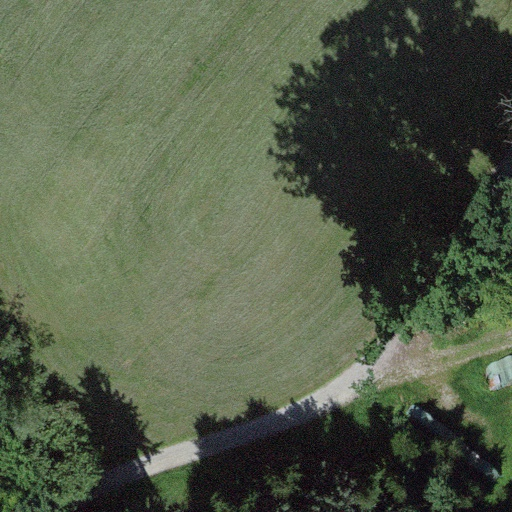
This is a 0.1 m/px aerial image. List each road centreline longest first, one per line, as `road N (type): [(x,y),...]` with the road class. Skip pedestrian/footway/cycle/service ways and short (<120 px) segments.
road 1 (track): [(511,146),(381,356),(279,416),(94,485),(52,511)]
road 2 (track): [(381,356),(511,327)]
